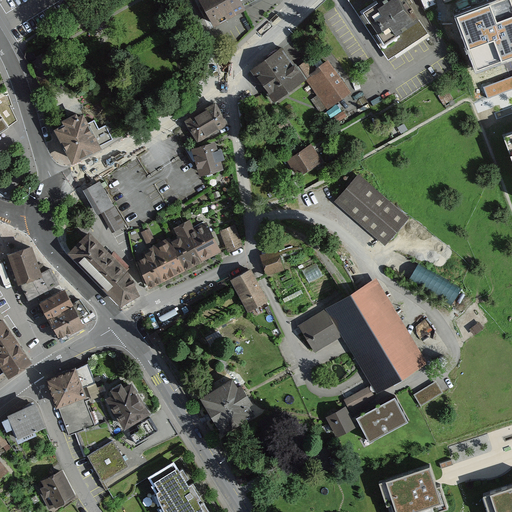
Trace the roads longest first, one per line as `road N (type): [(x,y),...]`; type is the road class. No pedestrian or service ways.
road 1 (tertiary): [(244,511),(121,323)]
road 2 (tertiary): [(56,187),(225,75)]
road 3 (residential): [(254,255),(225,75)]
road 4 (residential): [(0,41),(56,187)]
road 5 (residential): [(94,511),(30,376)]
road 6 (residential): [(121,323),(254,255)]
road 7 (residential): [(254,255),(310,379)]
road 8 (tertiary): [(121,323),(47,242),(42,217)]
